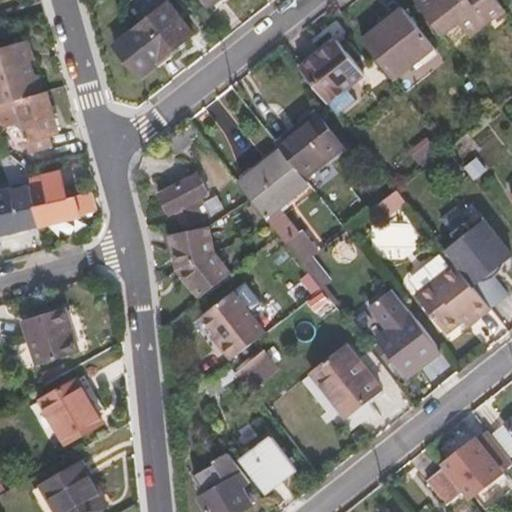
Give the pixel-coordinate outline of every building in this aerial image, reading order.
[(417,0),(444,34),(446,37),(461,24),(474,38),(507,12),(498,0),(417,0)] [(134,32),(160,63),(197,32),(171,1),(134,32)] [(404,7),(365,39),(397,79),(437,46),(404,7)] [(27,40),(18,43),(23,62),(29,60),(33,59),(27,40)] [(304,68),(329,101),(364,72),(338,41),(304,68)] [(0,105),(18,100),(42,93),(38,78),(34,79),(29,60),(23,62),(18,43),(0,48),(0,105)] [(58,132),(47,92),(42,93),(18,100),(23,117),(30,140),(58,132)] [(0,119),(1,123),(23,117),(18,100),(0,105),(0,119)] [(277,140),(284,150),(306,176),(343,146),(318,115),(294,133),(291,130),(277,140)] [(241,183),(275,226),(281,234),(303,263),(320,250),(304,230),(301,232),(281,205),(311,182),(306,176),(284,150),(241,183)] [(391,168),(398,178),(411,169),(402,159),(391,168)] [(30,186),(38,226),(80,216),(97,211),(92,193),(67,198),(62,173),(29,181),(30,186)] [(198,173),(159,197),(168,216),(176,213),(183,227),(212,216),(203,201),(207,195),(198,173)] [(0,192),(0,243),(2,243),(0,236),(0,235),(38,226),(30,186),(10,191),(13,203),(4,205),(1,192),(0,192)] [(339,218),(347,228),(357,220),(349,211),(339,218)] [(209,227),(170,237),(175,270),(213,254),(209,227)] [(40,231),(46,251),(56,247),(51,228),(40,231)] [(511,228),(500,237),(510,249),(511,247),(511,228)] [(473,281),(493,306),(503,318),(511,310),(511,277),(489,249),(464,269),(473,281)] [(307,268),(322,287),(328,294),(336,287),(319,265),(327,258),(320,250),(303,263),(307,268)] [(213,254),(175,270),(198,298),(229,274),(213,254)] [(420,292),(450,330),(467,319),(475,313),(479,318),(493,306),(473,281),(464,269),(457,261),(420,292)] [(301,274),(314,294),(322,287),(307,268),(301,274)] [(406,372),(440,346),(413,311),(393,286),(370,305),(390,330),(380,339),(406,372)] [(305,301),(311,307),(328,294),(322,287),(314,294),(305,301)] [(204,315),(216,332),(224,341),(219,345),(230,360),(231,359),(258,338),(267,331),(235,290),(204,315)] [(80,352),(66,307),(23,320),(37,365),(80,352)] [(475,313),(467,319),(470,323),(479,318),(475,313)] [(212,335),(219,345),(224,341),(216,332),(212,335)] [(258,338),(231,359),(253,385),(282,362),(269,345),(266,347),(258,338)] [(311,373),(337,405),(345,414),(382,385),(348,343),(311,373)] [(209,381),(215,391),(226,382),(219,373),(209,381)] [(303,381),(327,411),(337,405),(311,373),(303,381)] [(78,379),(41,400),(66,444),(103,423),(78,379)] [(511,460),(488,431),(444,466),(446,468),(465,493),(470,499),(511,466),(511,460)] [(257,475),(269,491),(298,467),(272,437),(244,459),(257,475)] [(244,459),(237,450),(222,457),(201,468),(210,487),(203,490),(213,511),(233,511),(256,502),(248,484),(257,475),(244,459)] [(83,462),(42,485),(57,511),(96,511),(107,506),(83,462)] [(428,482),(448,507),(465,493),(446,468),(428,482)]
